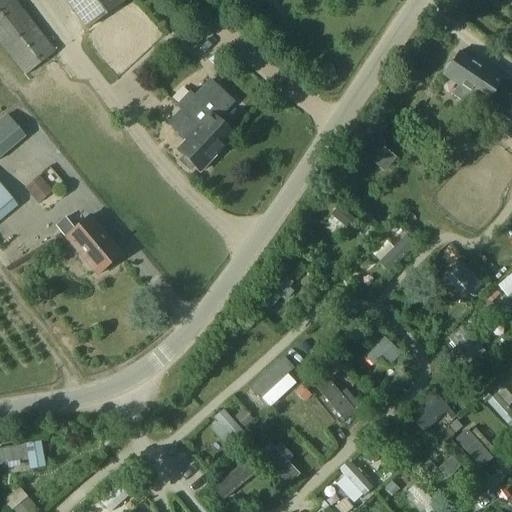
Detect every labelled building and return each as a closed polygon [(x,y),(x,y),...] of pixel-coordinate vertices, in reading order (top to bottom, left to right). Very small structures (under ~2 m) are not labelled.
[(0,0),(0,45),(24,77),(55,52),(14,0),(0,0)] [(62,0),(86,32),(128,0),(62,0)] [(442,76),(458,87),(451,96),(464,104),(470,95),(507,121),(499,132),(511,140),(511,94),(492,81),(498,73),(475,57),(472,63),(458,53),(442,76)] [(185,143),(176,151),(183,157),(179,161),(189,172),(194,167),(200,173),(233,137),(218,122),(235,103),(210,80),(193,99),(189,94),(176,107),(181,111),(175,118),(168,125),(185,143)] [(17,107),(6,115),(23,136),(30,130),(25,124),(29,121),(17,107)] [(0,155),(22,137),(4,115),(0,117),(0,155)] [(38,205),(52,192),(38,176),(23,189),(38,205)] [(0,222),(19,207),(0,184),(0,222)] [(343,243),(354,226),(333,211),(321,229),(343,243)] [(55,226),(66,239),(96,275),(122,254),(91,217),(75,231),(64,219),(55,226)] [(404,235),(372,253),(382,271),(414,254),(404,235)] [(463,295),(476,284),(452,257),(439,268),(463,295)] [(511,300),(511,271),(498,284),(511,300)] [(258,301),(271,311),(294,283),(282,273),(258,301)] [(496,289),(484,299),(490,308),(503,297),(496,289)] [(231,363),(254,343),(244,331),(221,351),(231,363)] [(374,365),(390,344),(382,338),(366,359),(374,365)] [(328,378),(317,385),(342,419),(352,411),(328,378)] [(485,402),(510,428),(511,425),(511,397),(501,386),(485,402)] [(305,445),(317,433),(286,403),(274,415),(305,445)] [(224,446),(241,430),(223,411),(206,426),(224,446)] [(471,424),(455,439),(473,460),(489,445),(471,424)] [(286,486),(301,472),(271,439),(255,454),(286,486)] [(0,470),(42,467),(40,444),(0,446),(0,470)] [(430,461),(419,470),(427,480),(433,475),(441,484),(460,467),(452,457),(440,467),(437,470),(432,464),(430,461)] [(213,488),(225,501),(257,473),(245,460),(213,488)] [(353,505),(372,487),(361,475),(362,474),(351,462),(331,480),(353,505)] [(424,511),(425,511),(435,503),(416,483),(406,493),(424,511)] [(17,486),(1,501),(11,511),(34,511),(38,509),(17,486)]
